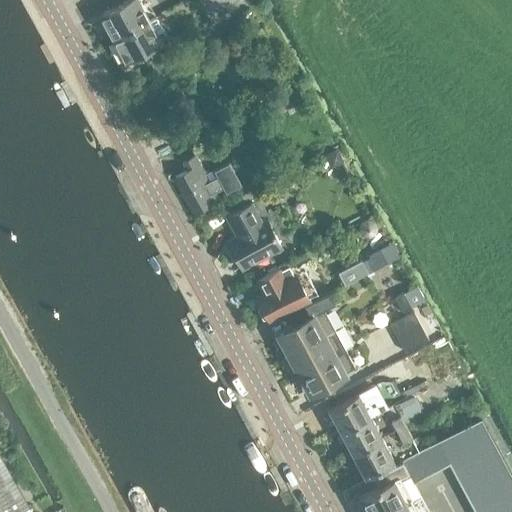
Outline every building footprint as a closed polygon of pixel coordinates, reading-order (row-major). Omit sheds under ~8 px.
[(124,0),(100,13),(112,37),(154,15),(146,0),(124,0)] [(200,0),(212,20),(248,0),(200,0)] [(154,15),(112,37),(125,61),(167,38),(154,15)] [(242,156),(255,148),(250,140),(237,148),(242,156)] [(181,161),(187,170),(176,176),(196,210),(220,197),(215,189),(224,184),(227,189),(241,181),(229,160),(215,168),(218,174),(209,179),(200,162),(195,153),(181,161)] [(241,267),(282,245),(267,216),(262,219),(252,201),(226,215),(237,234),(227,240),(241,267)] [(345,284),(368,271),(361,259),(338,271),(345,284)] [(318,293),(304,268),(294,274),(289,264),(280,269),(278,266),(257,278),(264,291),(256,295),(261,304),(258,308),(263,317),(268,317),(270,319),(318,293)] [(402,311),(411,307),(403,292),(394,296),(402,311)] [(309,317),(277,334),(288,353),(333,327),(323,310),(334,304),(328,293),(303,307),(309,317)] [(426,297),(415,303),(430,331),(441,325),(426,297)] [(404,351),(428,338),(413,311),(389,323),(404,351)] [(333,327),(288,353),(298,373),(344,348),(333,327)] [(344,348),(298,373),(309,392),(354,367),(344,348)] [(381,409),(389,404),(380,389),(372,394),(381,409)] [(407,418),(427,408),(418,391),(398,401),(407,418)] [(328,410),(340,432),(369,416),(357,394),(328,410)] [(394,429),(403,424),(395,409),(386,415),(394,429)] [(369,416),(340,432),(351,453),(380,437),(369,416)] [(358,496),(366,511),(388,511),(399,507),(421,494),(413,480),(448,461),(468,497),(475,511),(511,511),(511,474),(481,416),(373,476),(378,485),(358,496)] [(402,444),(412,438),(403,424),(394,429),(402,444)] [(380,437),(351,453),(363,474),(392,458),(380,437)] [(31,511),(28,506),(0,454),(0,511),(31,511)] [(430,511),(421,494),(399,507),(388,511),(430,511)]
